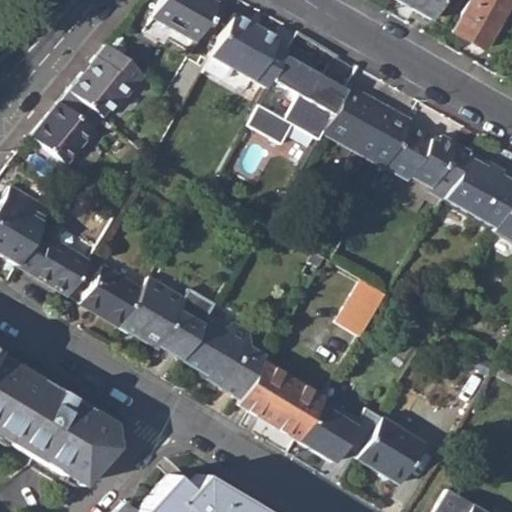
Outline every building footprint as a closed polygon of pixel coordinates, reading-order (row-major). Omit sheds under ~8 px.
[(162,0),(153,18),(196,43),(206,25),(209,27),(212,20),(209,19),(217,5),(209,0),(162,0)] [(394,0),(425,18),(435,0),(394,0)] [(465,0),(448,30),(478,48),(505,0),(465,0)] [(280,39),(237,14),(212,58),(233,70),(254,81),(267,89),(288,52),(276,46),(280,39)] [(68,90),(101,118),(114,102),(120,106),(144,76),(106,44),(68,90)] [(233,70),(212,58),(204,70),(222,81),(227,79),(233,70)] [(322,135),(383,170),(408,125),(410,122),(349,88),(322,135)] [(29,136),(65,164),(91,130),(57,102),(29,136)] [(409,177),(430,188),(432,184),(447,193),(470,156),(441,139),(437,145),(432,142),(434,140),(408,125),(383,170),(405,182),(409,177)] [(441,203),(490,231),(511,193),(511,179),(470,156),(447,193),(441,203)] [(441,203),(447,193),(432,184),(430,188),(427,194),(441,203)] [(0,200),(0,258),(13,266),(31,235),(46,210),(7,188),(0,200)] [(489,232),(511,245),(511,193),(490,231),(489,232)] [(46,243),(31,235),(13,266),(64,299),(86,262),(48,240),(46,243)] [(116,327),(140,288),(102,266),(78,304),(116,327)] [(155,346),(178,360),(201,321),(212,303),(186,288),(180,297),(146,277),(140,288),(116,327),(127,334),(130,328),(138,329),(145,337),(155,342),(155,346)] [(335,322),(358,336),(383,296),(385,293),(361,279),(335,322)] [(219,332),(201,321),(178,360),(205,374),(203,380),(236,399),(260,360),(261,357),(243,347),(246,343),(246,334),(232,325),(219,332)] [(0,358),(0,443),(27,459),(24,465),(67,492),(110,446),(108,423),(0,358)] [(234,403),(295,439),(321,397),(260,360),(236,399),(234,403)] [(495,377),(511,387),(511,370),(503,365),(495,377)] [(357,455),(380,417),(364,408),(358,417),(321,397),(295,439),(332,462),(341,446),(357,455)] [(354,461),(398,487),(423,443),(380,417),(357,455),(354,461)] [(265,511),(197,470),(183,485),(170,498),(183,511),(265,511)] [(183,511),(170,498),(183,485),(168,472),(133,507),(139,511),(183,511)] [(478,511),(447,493),(435,511),(478,511)] [(139,511),(133,507),(122,498),(108,511),(139,511)]
